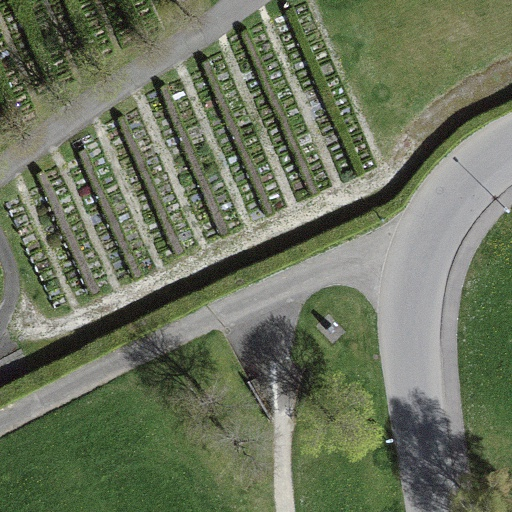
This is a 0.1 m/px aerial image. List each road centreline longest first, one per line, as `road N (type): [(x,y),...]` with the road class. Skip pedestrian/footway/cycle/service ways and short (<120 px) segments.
road 1 (track): [(0,438),(280,296),(432,238)]
road 2 (residential): [(511,157),(432,238),(411,297),(426,511)]
